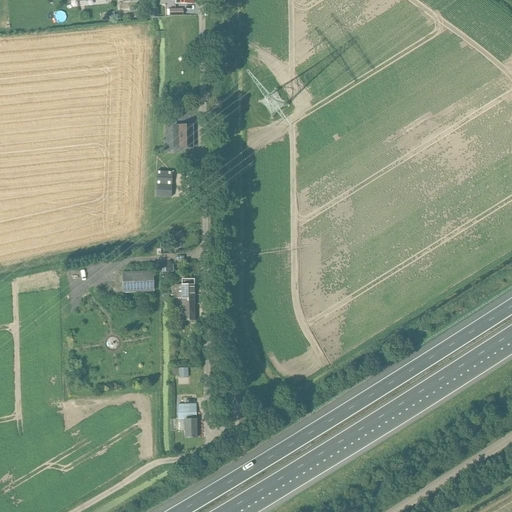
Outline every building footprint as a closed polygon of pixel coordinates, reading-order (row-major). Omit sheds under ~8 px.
[(173,148),(192,147),(192,125),(173,126),(173,148)] [(154,197),(171,198),(172,171),(172,170),(155,170),(154,197)] [(153,272),(121,273),(122,293),(154,292),(153,272)] [(181,298),(194,298),(194,285),(193,285),(193,280),(181,280),(182,285),(176,285),(176,298),(181,298)] [(194,298),(181,298),(182,321),(194,321),(194,298)] [(178,368),(178,369),(178,376),(178,378),(188,378),(187,368),(178,368)] [(196,438),(195,405),(177,405),(177,421),(178,421),(178,431),(184,431),(184,438),(196,438)]
